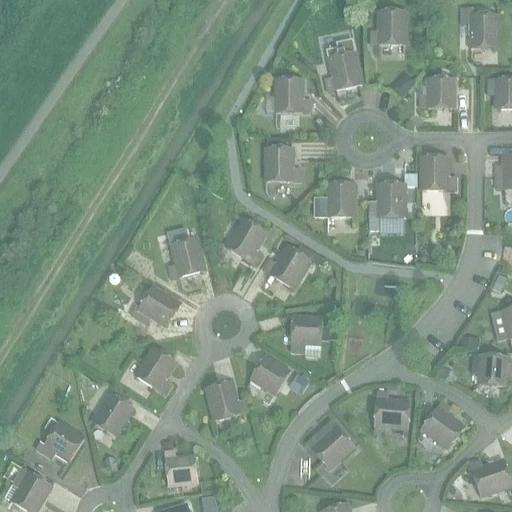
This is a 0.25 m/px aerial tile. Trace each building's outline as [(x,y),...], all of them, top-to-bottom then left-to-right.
[(474,11),(462,11),(462,27),(471,27),(471,51),(497,51),(498,18),(474,18),(474,11)] [(379,33),(371,33),(371,47),(379,47),(406,47),(406,15),(379,15),(379,33)] [(333,79),(325,81),(328,95),(336,93),(362,87),(355,55),(352,43),(348,44),(338,46),(339,51),(327,54),(329,61),(333,79)] [(406,76),(392,90),(400,98),(414,84),(406,76)] [(427,97),(419,97),(419,111),(427,111),(454,111),(454,82),(428,82),(427,97)] [(511,82),(496,82),(488,82),(488,98),(496,98),(496,111),(511,111),(511,82)] [(302,83),(276,83),(276,115),(303,115),(310,115),(310,102),(303,102),(302,83)] [(267,151),(266,151),(266,184),(292,184),(300,184),(300,170),(292,170),(292,151),(291,151),(291,141),(267,141),(267,151)] [(308,163),(326,159),(323,148),(306,152),(308,163)] [(448,160),(421,161),(421,193),(448,193),(455,193),(455,179),(448,179),(448,160)] [(328,200),(315,200),(315,220),(327,220),(354,220),(354,187),(345,187),(345,177),(331,177),(328,177),(328,200)] [(415,177),(405,177),(405,187),(405,189),(415,189),(415,177)] [(378,204),(370,204),(370,234),(380,234),(380,220),(405,220),(405,189),(405,187),(378,187),(378,204)] [(244,222),(226,250),(249,264),(256,268),(263,257),(256,253),(266,237),(244,222)] [(186,231),(168,235),(171,249),(176,267),(168,269),(171,282),(179,280),(205,274),(197,242),(189,244),(186,231)] [(270,261),(263,273),(270,277),(293,291),(310,264),(316,267),(321,260),(308,252),(304,260),(287,250),(277,266),(270,261)] [(498,278),(492,290),(500,294),(506,281),(498,278)] [(136,309),(130,317),(146,327),(150,320),(167,330),(181,307),(153,290),(140,311),(136,309)] [(265,316),(286,311),(284,301),(262,306),(265,316)] [(321,307),(298,305),(297,318),(320,320),(321,307)] [(509,341),(511,340),(511,311),(503,313),(509,341)] [(292,347),(291,354),(305,355),(305,347),(320,348),(321,342),(321,329),(322,321),(293,320),(292,347)] [(462,339),(461,348),(478,350),(479,340),(462,339)] [(153,351),(136,379),(158,393),(165,397),(172,386),(165,382),(176,366),(153,351)] [(474,357),(472,376),(479,377),(479,387),(505,389),(508,360),(481,358),(474,357)] [(276,398),(289,375),(265,359),(251,382),(276,398)] [(442,369),(437,377),(451,384),(456,376),(442,369)] [(297,376),(289,389),(300,396),(308,383),(297,376)] [(116,381),(108,393),(123,402),(131,390),(116,381)] [(232,385),(206,392),(214,423),(240,417),(248,415),(245,402),(237,404),(232,385)] [(377,402),(375,429),(407,432),(410,405),(388,403),(389,395),(378,394),(377,402)] [(116,439),(133,412),(111,398),(93,425),(116,439)] [(438,411),(422,433),(448,452),(464,430),(447,417),(452,411),(442,405),(438,411)] [(43,441),(36,451),(51,461),(55,455),(69,464),(84,441),(60,426),(48,444),(43,441)] [(312,438),(305,444),(311,451),(329,472),(354,450),(336,430),(319,445),(312,438)] [(175,453),(165,454),(166,462),(169,489),(198,486),(195,459),(176,461),(175,453)] [(109,461),(104,463),(106,474),(112,474),(117,472),(115,461),(109,461)] [(481,463),(470,467),(472,474),(481,500),(511,489),(503,463),(483,470),(481,463)] [(19,491),(11,504),(24,511),(38,511),(51,489),(28,476),(21,472),(12,487),(19,491)] [(214,500),(201,502),(202,511),(216,509),(214,500)]
